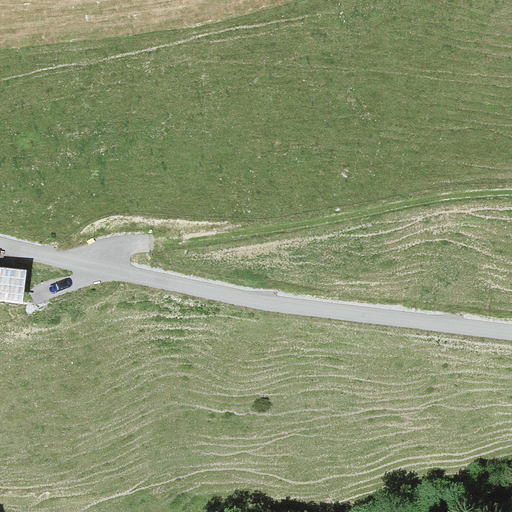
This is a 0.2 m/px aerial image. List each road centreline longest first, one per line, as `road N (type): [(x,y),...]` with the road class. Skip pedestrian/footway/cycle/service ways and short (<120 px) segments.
road 1 (track): [(0,324),(170,247),(428,197),(511,193)]
road 2 (unclassified): [(511,329),(172,283),(0,243)]
